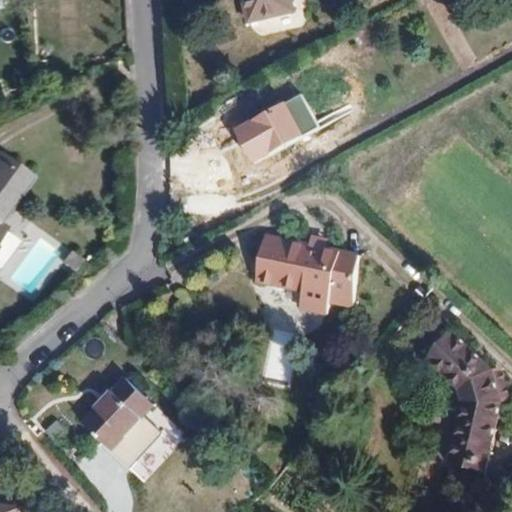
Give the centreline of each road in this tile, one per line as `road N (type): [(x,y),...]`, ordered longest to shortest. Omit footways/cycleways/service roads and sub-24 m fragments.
road 1 (residential): [(0,384),(140,259),(147,236),(143,0)]
road 2 (unknown): [(140,259),(305,180),(511,62)]
